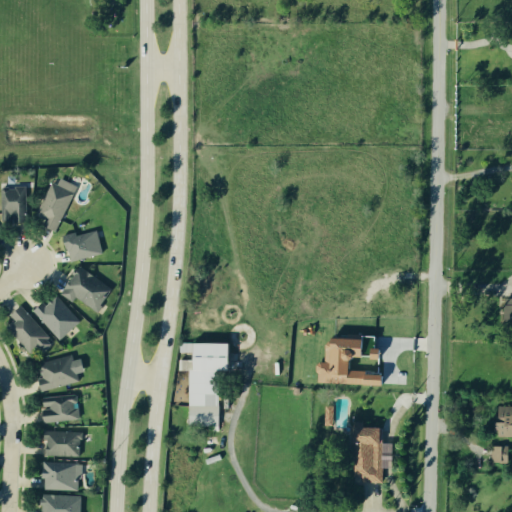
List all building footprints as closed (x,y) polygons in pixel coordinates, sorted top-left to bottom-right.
[(55,176),(74,187),(55,232),(31,220),(55,176)] [(0,184),(25,184),(25,223),(0,223),(0,184)] [(61,238),(91,228),(99,253),(69,263),(61,238)] [(75,266),(111,291),(95,313),(59,288),(75,266)] [(33,306),(53,291),(78,323),(58,339),(33,306)] [(511,298),(504,298),(503,326),(511,326),(511,298)] [(17,303),(49,341),(31,357),(3,325),(11,318),(6,313),(17,303)] [(317,381),(382,385),(382,372),(350,370),(351,356),(379,357),(379,348),(374,347),(375,339),(326,336),(324,362),(318,362),(317,381)] [(181,343),(223,342),(224,406),(211,428),(197,428),(182,428),(181,343)] [(41,376),(36,360),(67,350),(70,359),(78,356),(81,367),(72,370),(75,380),(39,391),(35,378),(41,376)] [(365,356),(398,357),(399,376),(365,375),(365,356)] [(38,395),(73,392),(75,418),(40,421),(38,395)] [(489,407),(511,406),(511,435),(489,435),(489,407)] [(345,427),(378,428),(376,483),(343,483),(345,427)] [(38,428),(78,428),(78,456),(38,456),(38,428)] [(487,446),(507,446),(507,463),(487,462),(487,446)] [(38,460),(78,462),(78,489),(37,487),(38,460)] [(36,511),(37,493),(80,494),(79,511),(36,511)]
